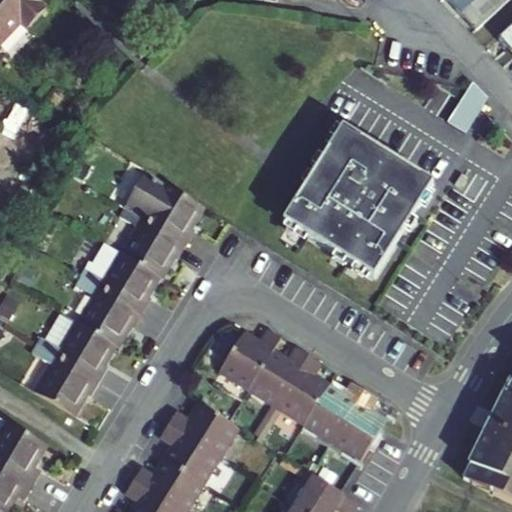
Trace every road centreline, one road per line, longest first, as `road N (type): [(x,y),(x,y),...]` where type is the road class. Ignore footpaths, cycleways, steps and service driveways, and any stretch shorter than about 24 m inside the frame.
road 1 (residential): [(76,511),(225,280),(445,417)]
road 2 (residential): [(418,0),(511,96)]
road 3 (residential): [(445,417),(511,312)]
